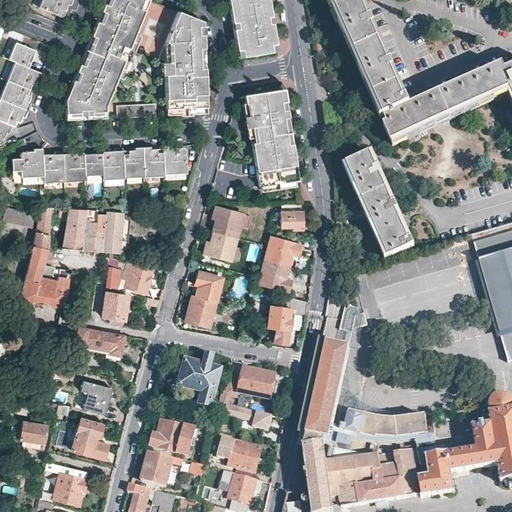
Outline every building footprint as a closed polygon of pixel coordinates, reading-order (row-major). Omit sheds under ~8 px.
[(70,5),(71,0),(41,0),(38,7),(56,14),(56,13),(57,14),(59,15),(61,15),(62,15),(63,14),(63,13),(64,11),(67,4),(70,5)] [(206,113),(201,21),(149,0),(105,0),(65,100),(66,120),(105,118),(105,107),(117,77),(120,79),(133,47),(163,59),(164,62),(160,62),(160,75),(164,75),(166,115),(206,113)] [(275,44),(268,0),(227,0),(232,25),(236,50),(242,49),(243,57),(271,52),(270,45),(275,44)] [(409,100),(385,54),(359,0),(331,0),(343,22),(398,136),(503,84),(511,102),(511,55),(493,62),(456,77),(409,100)] [(28,68),(35,50),(15,42),(8,59),(14,62),(28,68)] [(38,81),(42,73),(28,68),(14,62),(7,81),(32,91),(36,80),(38,81)] [(27,101),(32,91),(7,81),(0,96),(0,99),(26,110),(30,102),(27,101)] [(360,97),(356,89),(351,91),(354,100),(360,97)] [(293,151),(283,90),(244,96),(245,104),(242,104),(246,129),(249,128),(258,187),(273,185),(272,181),(282,180),(283,184),(298,181),(293,151)] [(24,118),(26,110),(0,99),(0,121),(11,125),(13,126),(15,121),(18,123),(21,117),(24,118)] [(321,106),(326,130),(338,125),(339,124),(340,122),(340,121),(340,119),(326,103),(325,103),(324,103),(323,103),(321,106)] [(155,115),(154,104),(116,106),(117,117),(155,115)] [(0,121),(0,144),(1,144),(1,143),(1,142),(1,141),(1,139),(2,140),(5,132),(8,133),(11,125),(0,121)] [(186,172),(185,153),(184,153),(184,152),(184,151),(183,149),(181,148),(180,148),(179,148),(178,149),(178,150),(178,148),(170,149),(170,146),(162,146),(162,149),(162,153),(163,173),(186,172)] [(143,176),(142,147),(134,148),(133,148),(133,150),(128,151),(128,154),(122,155),(123,177),(143,176)] [(163,173),(162,153),(156,153),(156,149),(150,150),(150,147),(149,147),(142,147),(143,176),(163,175),(163,173)] [(20,177),(43,176),(42,155),(42,148),(33,149),(33,151),(25,152),(25,153),(24,152),(23,152),(22,152),(21,152),(20,152),(19,153),(19,155),(19,156),(19,157),(20,158),(11,159),(12,171),(20,170),(20,177)] [(122,151),(122,148),(114,149),(113,149),(113,151),(101,152),(101,153),(102,175),(103,179),(123,178),(123,177),(122,155),(122,151)] [(414,246),(368,150),(346,161),(355,178),(393,257),(414,246)] [(64,181),(62,151),(55,151),(54,151),(54,154),(42,155),(43,181),(64,181)] [(83,154),(83,153),(71,153),(71,151),(69,151),(62,151),(64,181),(84,180),(84,176),(83,154)] [(102,175),(101,153),(92,154),(83,154),(84,176),(102,175)] [(259,192),(298,186),(298,181),(283,184),(282,180),(272,181),(273,185),(258,187),(259,192)] [(34,209),(7,203),(3,217),(32,223),(34,209)] [(301,204),(280,204),(280,209),(290,209),(290,211),(280,211),(280,227),(292,227),(292,229),(302,229),(301,204)] [(52,207),(40,206),(32,244),(47,246),(48,246),(52,207)] [(216,218),(213,230),(237,237),(240,227),(243,215),(243,214),(229,210),(215,206),(212,217),(216,218)] [(86,209),(66,207),(65,218),(62,246),(71,247),(82,248),(85,220),(86,209)] [(96,213),(96,210),(86,209),(85,220),(95,220),(96,213)] [(95,249),(107,251),(118,252),(122,212),(105,211),(104,213),(96,213),(95,220),(85,220),(82,248),(95,249)] [(247,229),(250,217),(243,215),(240,227),(247,229)] [(237,237),(213,230),(209,245),(205,244),(202,254),(230,262),(237,237)] [(511,231),(473,243),(507,363),(511,360),(511,231)] [(270,237),(264,261),(286,267),(290,254),(296,256),(299,244),(270,237)] [(47,246),(32,244),(28,262),(18,298),(62,306),(70,268),(59,266),(58,276),(52,275),(54,265),(43,263),(47,246)] [(127,260),(109,255),(106,275),(106,280),(105,286),(113,288),(116,289),(121,268),(125,269),(127,260)] [(131,261),(127,260),(125,269),(129,270),(125,286),(145,292),(152,269),(131,263),(131,261)] [(286,267),(264,261),(258,281),(287,289),(289,281),(283,279),(286,267)] [(194,296),(216,301),(222,279),(197,273),(195,283),(197,284),(194,296)] [(113,288),(105,286),(103,304),(101,315),(101,316),(109,318),(109,322),(122,324),(127,294),(113,292),(113,288)] [(209,328),(216,301),(194,296),(191,295),(184,322),(209,328)] [(287,298),(271,295),(265,325),(274,327),(271,342),(283,344),(286,329),(287,329),(289,318),(287,317),(288,309),(285,308),(287,298)] [(145,304),(157,307),(159,300),(147,297),(145,304)] [(347,306),(337,343),(350,346),(355,326),(362,327),(366,311),(347,306)] [(126,339),(127,335),(118,333),(109,331),(77,326),(74,342),(103,348),(110,349),(109,353),(119,355),(123,338),(126,339)] [(53,355),(56,339),(49,338),(45,353),(53,355)] [(349,349),(319,342),(318,347),(298,437),(297,444),(286,497),(295,496),(295,493),(301,493),(301,492),(310,491),(311,511),(333,511),(333,505),(342,504),(343,506),(420,499),(420,501),(454,497),(452,475),(498,470),(499,483),(504,483),(504,484),(505,485),(506,486),(508,486),(508,489),(511,489),(511,396),(511,395),(509,394),(506,394),(501,393),(497,394),(495,396),(492,399),(491,403),(490,405),(490,414),(482,414),(482,418),(479,418),(480,425),(473,426),(474,443),(421,448),(417,449),(326,458),(325,445),(325,444),(328,443),(330,436),(349,349)] [(365,370),(349,349),(330,436),(343,439),(343,438),(344,434),(349,413),(351,405),(358,406),(365,370)] [(203,392),(200,404),(210,407),(214,393),(220,369),(210,366),(213,356),(206,355),(204,364),(186,360),(179,386),(203,392)] [(63,363),(52,360),(50,372),(60,374),(63,363)] [(269,400),(275,375),(243,367),(237,392),(269,400)] [(104,413),(111,387),(82,379),(79,389),(86,391),(82,408),(104,413)] [(81,406),(85,393),(80,392),(76,404),(81,406)] [(27,413),(29,397),(8,394),(6,409),(27,413)] [(69,404),(57,402),(55,410),(62,413),(67,414),(69,404)] [(102,423),(80,417),(72,449),(103,457),(107,443),(95,440),(96,435),(98,436),(102,423)] [(44,442),(46,424),(20,420),(17,438),(44,442)] [(219,431),(232,434),(234,424),(222,420),(219,431)] [(179,453),(177,458),(186,461),(194,430),(163,421),(160,435),(153,433),(149,445),(179,453)] [(416,443),(415,438),(395,440),(376,439),(375,441),(344,434),(343,438),(379,446),(380,444),(397,445),(416,443)] [(343,439),(330,436),(328,443),(325,444),(325,445),(350,450),(351,449),(352,446),(352,444),(352,443),(352,441),(343,439)] [(434,438),(434,437),(420,439),(421,447),(435,445),(436,443),(436,441),(434,438)] [(220,441),(215,461),(227,464),(227,466),(239,469),(238,475),(253,478),(261,449),(233,442),(233,444),(220,441)] [(177,458),(174,457),(174,459),(149,452),(146,464),(141,480),(166,487),(173,463),(186,467),(187,461),(186,461),(177,458)] [(71,474),(73,467),(45,460),(43,468),(58,472),(52,496),(77,504),(81,490),(84,490),(88,479),(71,474)] [(202,477),(205,466),(193,462),(190,474),(202,477)] [(238,475),(226,471),(224,476),(227,477),(224,490),(232,493),(231,497),(238,499),(234,511),(247,511),(253,492),(258,493),(261,482),(257,481),(257,480),(253,478),(238,475)] [(186,487),(183,498),(191,500),(196,502),(202,477),(190,474),(186,487)] [(130,511),(144,511),(149,497),(155,499),(157,491),(130,484),(128,491),(135,493),(130,511)] [(157,491),(155,499),(161,500),(163,493),(157,491)] [(47,494),(39,492),(37,499),(45,501),(47,494)] [(182,498),(175,496),(172,508),(179,510),(182,498)] [(182,498),(179,510),(186,511),(187,511),(191,500),(183,498),(182,498)] [(45,501),(37,499),(36,506),(46,508),(51,510),(53,503),(45,501)] [(302,511),(302,504),(296,504),(295,500),(285,501),(283,511),(302,511)]
